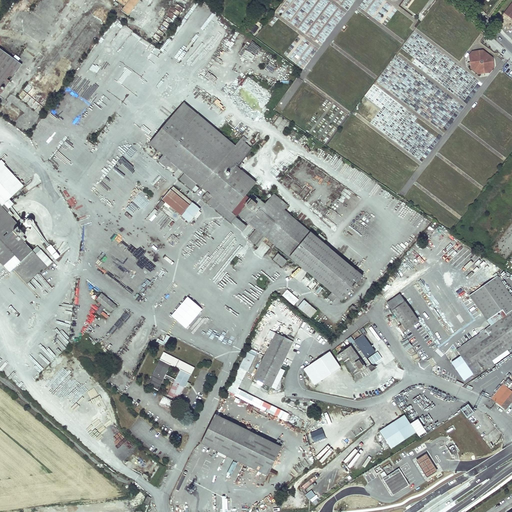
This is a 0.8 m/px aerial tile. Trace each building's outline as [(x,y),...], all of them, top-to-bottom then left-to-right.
[(129,0),(125,5),(122,10),(129,15),(139,0),(129,0)] [(250,31),(255,34),(259,27),(254,24),(250,31)] [(255,43),(251,49),(256,53),(260,47),(255,43)] [(469,78),(474,76),(434,47),(428,47),(426,48),(423,46),(419,52),(419,49),(418,49),(418,58),(415,51),(417,49),(415,44),(412,48),(412,53),(414,54),(412,57),(428,68),(425,72),(457,96),(459,96),(463,94),(460,94),(459,92),(459,82),(457,85),(448,85),(457,82),(458,82),(461,81),(461,78),(469,78)] [(0,48),(0,87),(1,86),(4,88),(21,64),(0,48)] [(468,56),(469,60),(472,59),(473,62),(474,63),(472,66),(480,72),(482,69),(483,70),(486,69),(489,66),(489,63),(492,62),(491,58),(482,51),(478,51),(478,55),(475,55),(475,52),(472,52),(468,56)] [(472,59),(469,60),(470,69),(477,74),(489,73),(493,67),(492,62),(489,63),(489,66),(486,69),(483,70),(482,69),(480,72),(472,66),(474,63),(473,62),(472,59)] [(41,95),(31,107),(40,113),(49,102),(41,95)] [(183,103),(174,114),(188,126),(197,114),(183,103)] [(174,114),(149,143),(163,155),(159,161),(166,167),(167,165),(171,161),(178,167),(184,173),(180,179),(192,189),(194,187),(195,185),(197,183),(207,192),(205,194),(210,198),(207,202),(231,222),(238,214),(240,216),(238,218),(241,220),(243,218),(256,229),(248,238),(255,244),(263,235),(331,292),(327,296),(333,301),(337,296),(341,300),(362,276),(284,210),(288,206),(274,194),(265,204),(262,209),(249,198),(245,195),(256,183),(235,166),(251,148),(244,142),(240,139),(235,145),(197,114),(188,126),(174,114)] [(0,262),(9,272),(13,269),(26,283),(42,269),(43,270),(47,266),(20,238),(24,234),(23,232),(18,227),(19,225),(7,213),(1,206),(5,202),(23,186),(3,165),(4,164),(1,160),(0,161),(0,262)] [(171,161),(167,165),(175,171),(178,167),(171,161)] [(173,186),(170,189),(180,197),(182,194),(173,186)] [(67,200),(73,196),(69,189),(63,193),(67,200)] [(170,189),(162,199),(169,206),(168,208),(173,212),(175,210),(189,222),(200,209),(182,194),(180,197),(170,189)] [(253,194),(249,198),(262,209),(265,204),(253,194)] [(5,202),(1,206),(7,213),(10,210),(10,207),(5,202)] [(29,226),(35,222),(31,216),(25,221),(29,226)] [(236,218),(232,222),(242,231),(246,226),(236,218)] [(56,259),(61,255),(51,244),(46,248),(56,259)] [(278,253),(273,259),(282,266),(286,261),(278,253)] [(475,336),(453,352),(457,359),(451,363),(463,380),(484,366),(487,370),(494,365),(493,363),(509,353),(506,350),(511,345),(511,310),(506,315),(494,297),(505,289),(497,277),(470,296),(491,326),(501,318),(505,325),(480,343),(475,336)] [(287,289),(282,295),(294,305),(299,299),(287,289)] [(505,289),(494,297),(506,315),(511,310),(511,297),(506,289),(505,289)] [(101,293),(96,300),(102,304),(96,311),(99,314),(105,307),(111,312),(116,305),(101,293)] [(303,300),(298,306),(310,317),(316,311),(303,300)] [(404,301),(392,310),(401,324),(398,326),(402,332),(418,321),(404,301)] [(104,308),(100,313),(106,318),(110,313),(104,308)] [(491,326),(475,336),(480,343),(505,325),(501,318),(491,326)] [(396,332),(401,340),(404,337),(399,330),(396,332)] [(276,333),(253,378),(275,389),(281,378),(276,375),(294,339),(288,336),(287,338),(276,333)] [(364,337),(337,356),(339,358),(341,357),(354,376),(370,365),(365,358),(374,352),(364,337)] [(289,411),(239,391),(256,351),(247,347),(227,395),(286,419),(289,411)] [(377,351),(369,358),(373,364),(382,358),(377,351)] [(171,364),(163,352),(147,384),(158,390),(164,378),(173,382),(167,394),(178,400),(185,386),(187,382),(194,368),(180,369),(175,379),(165,374),(171,364)] [(194,368),(163,352),(171,364),(180,369),(194,368)] [(332,355),(308,371),(317,384),(341,368),(332,355)] [(370,365),(354,376),(355,383),(377,367),(370,365)] [(511,381),(508,379),(492,398),(496,401),(495,402),(505,409),(511,400),(511,381)] [(164,395),(160,403),(173,409),(176,402),(164,395)] [(215,415),(201,443),(267,475),(281,447),(215,415)] [(405,415),(381,431),(392,448),(417,432),(405,415)] [(133,425),(142,432),(147,425),(137,418),(133,425)] [(128,432),(135,435),(138,429),(131,426),(128,432)] [(297,434),(305,452),(311,449),(303,432),(297,434)] [(381,456),(384,454),(377,443),(374,445),(381,456)] [(458,452),(452,443),(447,447),(453,455),(458,452)] [(221,473),(231,477),(238,462),(228,457),(221,473)] [(385,471),(381,474),(384,478),(383,478),(393,494),(405,487),(410,485),(404,476),(399,468),(395,471),(388,476),(385,471)] [(305,494),(312,502),(318,497),(311,489),(305,494)] [(208,511),(216,511),(216,496),(208,496),(208,511)]
